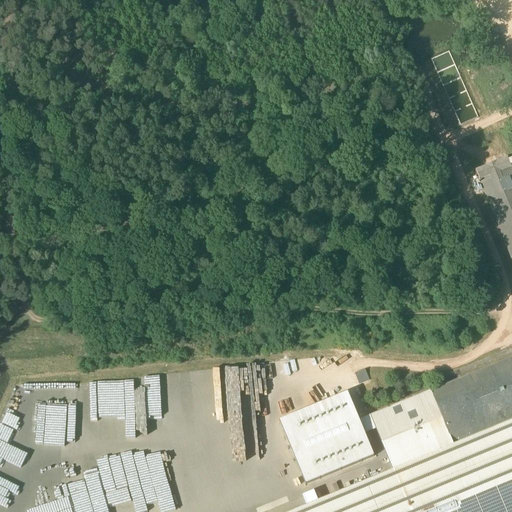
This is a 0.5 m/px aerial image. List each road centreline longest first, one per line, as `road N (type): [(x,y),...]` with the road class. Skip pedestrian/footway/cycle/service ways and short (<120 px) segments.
road 1 (track): [(32,317),(492,307),(507,289),(450,151),(470,126),(511,111)]
road 2 (track): [(0,83),(31,104),(40,162),(95,230),(262,185)]
road 3 (track): [(0,149),(32,317)]
